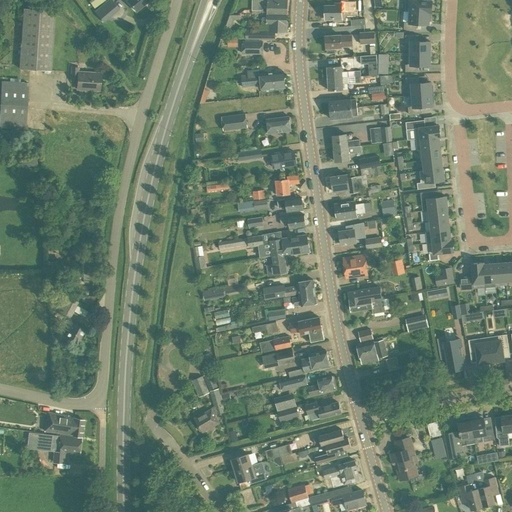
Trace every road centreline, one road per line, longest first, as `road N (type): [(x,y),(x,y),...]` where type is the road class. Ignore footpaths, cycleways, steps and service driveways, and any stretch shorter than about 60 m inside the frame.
road 1 (primary): [(124,511),(123,407),(144,218),(211,0)]
road 2 (tertiary): [(361,423),(307,139),(300,0)]
road 3 (unclassified): [(176,0),(120,203),(101,400)]
road 4 (residential): [(459,106),(470,231),(484,243),(511,240)]
road 5 (residential): [(361,423),(511,389)]
